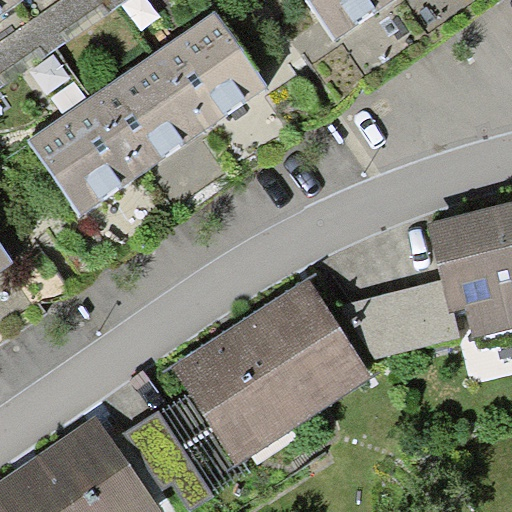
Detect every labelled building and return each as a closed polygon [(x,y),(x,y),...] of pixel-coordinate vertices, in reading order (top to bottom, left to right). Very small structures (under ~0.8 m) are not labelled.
[(0,0),(0,20),(28,0),(0,0)] [(306,0),(337,43),(399,0),(306,0)] [(157,48),(214,129),(277,85),(220,4),(157,48)] [(157,48),(94,91),(151,172),(214,129),(157,48)] [(31,135),(89,216),(151,172),(94,91),(31,135)] [(511,209),(500,212),(511,256),(511,209)] [(479,352),(511,342),(511,256),(500,212),(428,231),(441,283),(451,318),(468,314),(479,352)] [(0,278),(27,260),(0,222),(0,278)] [(380,363),(457,341),(451,318),(441,283),(348,307),(380,363)] [(173,373),(236,466),(369,380),(306,286),(173,373)] [(212,496),(159,416),(129,435),(164,488),(173,483),(191,510),(212,496)] [(161,511),(99,420),(0,487),(0,511),(161,511)]
